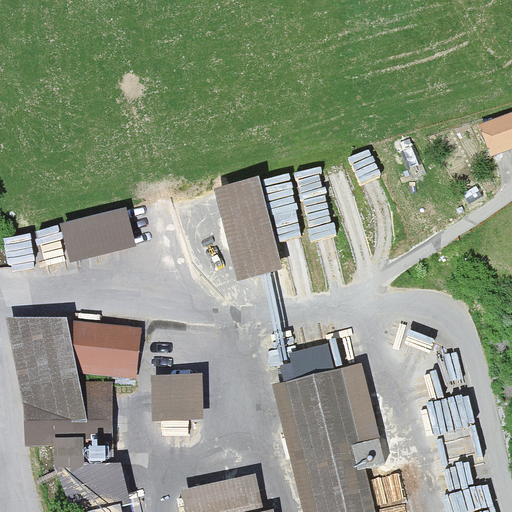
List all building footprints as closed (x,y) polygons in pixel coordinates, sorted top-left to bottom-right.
[(286,276),(263,187),(221,198),(244,287),(286,276)] [(126,208),(60,224),(70,263),(135,246),(126,208)] [(11,261),(31,257),(27,236),(7,240),(11,261)] [(141,328),(67,319),(6,318),(23,404),(25,446),(53,446),(54,467),(72,511),(89,511),(130,502),(121,463),(84,463),(84,440),(113,439),(113,382),(79,382),(78,373),(136,379),(141,328)] [(383,443),(365,372),(337,379),(330,352),(292,361),(299,388),(277,393),(306,511),(375,511),(367,478),(360,480),(353,450),(383,443)] [(208,384),(156,384),(156,428),(208,428),(208,384)] [(265,511),(259,482),(184,498),(187,511),(265,511)]
